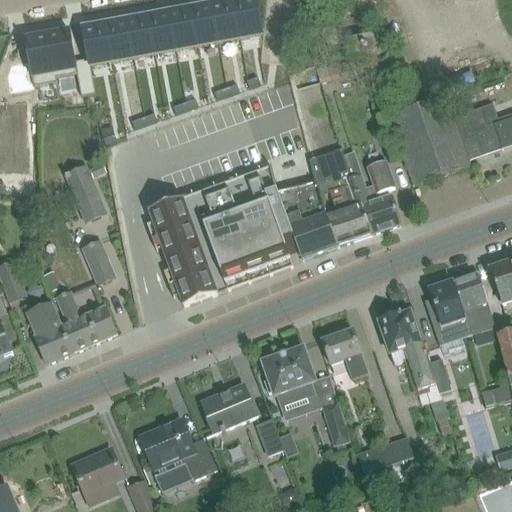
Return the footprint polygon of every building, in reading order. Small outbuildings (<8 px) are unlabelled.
[(255,0),(233,4),(240,42),(263,38),(255,0)] [(233,4),(212,8),(219,46),(240,42),(233,4)] [(212,8),(191,12),(198,50),(219,46),(212,8)] [(191,12),(170,16),(177,54),(198,50),(191,12)] [(170,16),(148,20),(155,58),(177,54),(170,16)] [(148,20),(127,24),(134,62),(155,58),(148,20)] [(127,24),(106,28),(113,66),(134,62),(127,24)] [(106,28),(84,32),(90,63),(91,70),(113,66),(106,28)] [(70,34),(48,38),(56,81),(57,81),(78,77),(82,100),(96,97),(89,63),(76,66),(70,34)] [(48,38),(26,42),(35,90),(58,86),(57,81),(56,81),(48,38)] [(376,39),(347,45),(350,63),(351,64),(352,64),(380,58),(386,57),(382,38),(376,39)] [(328,69),(316,72),(320,87),(332,84),(356,78),(352,64),(351,64),(350,63),(328,69)] [(387,64),(369,68),(377,106),(385,104),(398,102),(390,64),(387,64)] [(4,65),(0,77),(0,90),(8,93),(17,70),(4,65)] [(258,80),(247,84),(249,92),(261,88),(258,80)] [(237,87),(226,91),(229,99),(240,95),(237,87)] [(226,91),(215,95),(217,103),(229,99),(226,91)] [(471,168),(470,164),(455,120),(448,100),(391,119),(408,169),(414,188),(471,168)] [(196,102),(185,106),(187,114),(199,110),(196,102)] [(185,106),(173,110),(176,118),(187,114),(185,106)] [(494,107),(455,120),(470,164),(511,149),(511,117),(499,122),(494,107)] [(155,117),(143,121),(146,128),(157,124),(155,117)] [(143,121),(132,125),(135,132),(146,128),(143,121)] [(115,138),(103,142),(106,149),(118,145),(115,138)] [(311,163),(310,164),(315,185),(316,185),(316,186),(317,189),(319,189),(324,208),(328,220),(339,250),(372,238),(353,183),(345,160),(343,155),(342,152),(311,163)] [(103,166),(91,171),(94,181),(107,177),(103,166)] [(363,180),(353,183),(372,238),(402,228),(392,198),(388,200),(386,194),(395,191),(389,172),(387,167),(369,174),(375,192),(368,195),(363,180)] [(204,194),(150,214),(154,226),(163,251),(171,273),(180,298),(182,302),(185,310),(220,297),(218,289),(237,282),(291,263),(288,253),(297,250),(297,251),(298,250),(287,220),(288,219),(280,195),(277,196),(276,194),(278,194),(272,170),(270,170),(261,174),(204,194)] [(88,171),(67,179),(85,227),(106,219),(88,171)] [(278,194),(276,194),(277,196),(280,195),(288,219),(287,220),(298,250),(303,263),(339,250),(328,220),(324,208),(319,189),(317,189),(316,186),(316,185),(315,185),(278,194)] [(116,283),(100,247),(82,255),(99,291),(116,283)] [(2,266),(0,267),(0,281),(2,287),(21,279),(14,262),(13,262),(2,266)] [(511,265),(491,272),(503,308),(511,304),(511,265)] [(478,276),(454,285),(470,333),(472,338),(496,331),(488,305),(478,276)] [(470,333),(454,285),(429,293),(432,303),(424,305),(439,349),(465,341),(472,338),(470,333)] [(68,326),(64,328),(76,357),(117,339),(105,311),(82,321),(71,296),(58,302),(68,326)] [(36,340),(48,368),(76,357),(64,328),(55,306),(28,318),(37,340),(36,340)] [(0,364),(5,362),(5,361),(14,357),(6,338),(0,323),(0,312),(1,312),(0,308),(0,364)] [(383,323),(380,324),(386,344),(391,357),(394,367),(408,362),(419,395),(420,394),(438,388),(425,344),(423,345),(414,315),(411,316),(403,318),(403,316),(392,320),(392,319),(390,318),(384,320),(383,322),(383,323)] [(345,364),(348,371),(353,385),(368,379),(361,359),(362,358),(360,352),(353,334),(323,344),(330,363),(332,369),(345,364)] [(511,334),(498,338),(504,360),(509,380),(511,378),(511,334)] [(288,355),(286,356),(287,357),(281,359),(280,358),(278,358),(279,360),(263,366),(269,383),(265,385),(269,397),(273,395),(275,400),(278,398),(283,411),(317,399),(319,398),(316,385),(304,351),(289,357),(288,355)] [(441,396),(453,392),(444,362),(433,365),(441,396)] [(257,420),(252,407),(244,389),(229,395),(230,397),(203,408),(206,415),(205,416),(206,419),(215,438),(257,420)] [(492,393),(482,395),(485,409),(495,406),(492,393)] [(442,401),(432,405),(438,424),(448,421),(442,401)] [(339,406),(324,411),(336,449),(351,444),(339,406)] [(448,421),(438,424),(442,437),(452,434),(448,421)] [(273,422),(256,429),(268,460),(284,454),(273,422)] [(150,460),(155,472),(158,471),(161,478),(158,479),(166,498),(196,484),(195,482),(197,481),(198,482),(218,474),(212,461),(205,442),(203,443),(206,449),(194,454),(191,448),(185,433),(176,437),(171,428),(164,431),(165,432),(142,442),(150,460)] [(421,482),(412,453),(409,443),(356,460),(368,498),(417,483),(421,482)] [(422,450),(412,453),(421,482),(431,479),(422,450)] [(511,451),(497,457),(502,472),(511,468),(511,451)] [(92,511),(114,501),(108,487),(118,483),(123,481),(119,472),(111,453),(104,457),(93,461),(74,469),(82,488),(86,497),(92,511)] [(156,511),(144,484),(130,490),(139,511),(156,511)] [(16,511),(15,509),(7,490),(0,493),(0,511),(16,511)]
